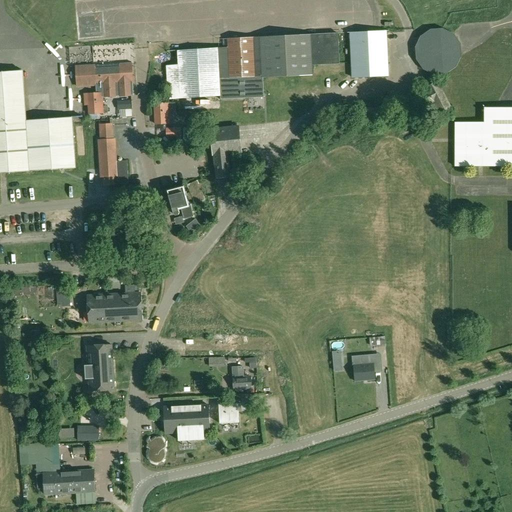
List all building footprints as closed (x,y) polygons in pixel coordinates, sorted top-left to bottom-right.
[(422,37),(416,48),(417,58),(425,69),(436,74),(448,73),(458,67),(463,56),(462,43),(455,32),(445,28),(433,28),(422,37)] [(387,31),(351,33),(354,77),(389,75),(387,31)] [(178,65),(167,65),(168,99),(220,96),(220,99),(264,97),(263,77),(312,75),(312,65),(340,64),(338,33),(228,39),(228,47),(218,48),(178,50),(178,65)] [(95,65),(76,66),(77,86),(96,85),(96,93),(102,93),(102,96),(104,96),(104,97),(116,96),(116,95),(119,95),(119,96),(132,95),(133,94),(133,82),(132,62),(120,63),(95,64),(95,65)] [(23,71),(0,72),(0,172),(29,171),(28,149),(26,120),(23,71)] [(429,89),(419,95),(426,107),(436,102),(442,113),(453,107),(439,82),(428,87),(429,89)] [(96,93),(84,94),(85,105),(89,105),(89,114),(103,113),(102,96),(102,93),(96,93)] [(130,100),(118,101),(119,110),(125,110),(131,109),(130,100)] [(176,103),(154,104),(155,124),(177,123),(176,103)] [(455,122),(455,166),(511,166),(511,107),(485,107),(485,122),(455,122)] [(72,117),(26,120),(28,149),(29,171),(75,168),(74,147),(72,117)] [(102,139),(100,139),(102,177),(104,176),(104,185),(128,184),(127,160),(116,161),(115,138),(113,139),(112,123),(101,124),(102,139)] [(239,126),(210,129),(214,158),(215,158),(217,181),(231,180),(228,154),(242,153),(239,126)] [(180,128),(167,129),(167,137),(181,136),(180,128)] [(198,181),(187,185),(195,204),(206,200),(198,181)] [(184,187),(168,191),(174,214),(175,215),(179,214),(180,213),(179,209),(181,208),(184,219),(193,217),(190,205),(189,206),(184,187)] [(195,219),(186,227),(191,233),(201,226),(195,219)] [(141,293),(88,296),(89,323),(142,320),(141,293)] [(384,337),(370,338),(370,346),(385,344),(384,337)] [(87,365),(85,365),(85,379),(88,379),(89,391),(115,390),(112,345),(86,346),(87,365)] [(381,354),(353,357),(354,365),(355,382),(375,380),(374,370),(382,369),(381,357),(381,354)] [(342,358),(334,358),(335,372),(343,371),(342,358)] [(243,366),(232,367),(233,389),(252,389),(251,377),(243,377),(243,366)] [(214,393),(206,393),(206,404),(215,404),(214,393)] [(229,404),(219,404),(220,424),(239,423),(238,403),(241,403),(241,396),(228,397),(229,404)] [(209,405),(164,407),(165,432),(178,432),(178,440),(204,439),(204,431),(210,430),(209,405)] [(78,427),(78,441),(98,441),(98,427),(78,427)] [(146,446),(146,447),(146,448),(147,448),(147,447),(149,448),(148,449),(147,451),(146,453),(147,453),(147,456),(147,459),(148,459),(151,463),(152,463),(152,462),(153,463),(155,464),(157,464),(158,464),(159,464),(159,463),(160,462),(162,462),(163,461),(164,460),(165,461),(166,460),(166,459),(166,458),(165,459),(165,458),(166,457),(166,455),(166,454),(166,452),(166,450),(167,450),(167,449),(166,447),(167,447),(167,446),(167,440),(166,440),(166,441),(165,440),(164,439),(164,438),(163,437),(161,436),(160,436),(159,435),(157,436),(156,436),(154,437),(152,438),(151,440),(149,441),(148,443),(147,444),(146,446)] [(52,443),(19,445),(20,454),(35,453),(37,472),(37,474),(54,473),(53,461),(52,443)] [(37,474),(35,474),(36,489),(42,488),(43,496),(52,495),(52,489),(55,488),(56,495),(95,492),(94,469),(54,473),(37,474)]
